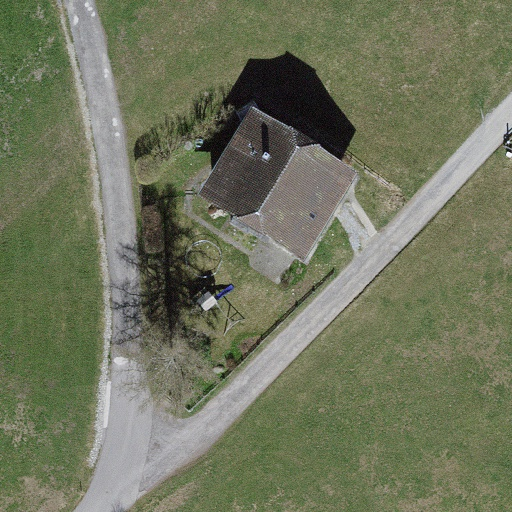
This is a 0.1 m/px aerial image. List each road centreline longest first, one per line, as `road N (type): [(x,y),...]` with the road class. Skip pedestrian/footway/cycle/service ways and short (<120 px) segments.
road 1 (residential): [(112,511),(147,479),(78,0)]
road 2 (track): [(511,115),(147,479)]
